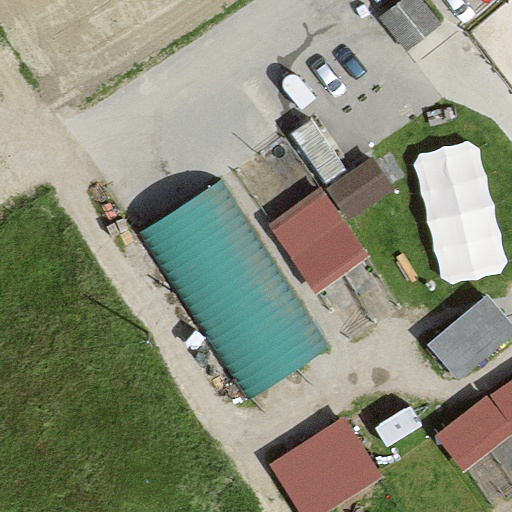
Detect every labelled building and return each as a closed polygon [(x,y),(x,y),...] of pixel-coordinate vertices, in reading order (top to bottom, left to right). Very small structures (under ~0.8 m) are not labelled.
[(404,0),(383,15),(405,45),(437,22),(421,0),(404,0)] [(422,146),(465,271),(511,254),(511,222),(479,126),(422,146)] [(388,150),(339,174),(356,210),(406,186),(388,150)] [(157,214),(246,392),(330,350),(241,172),(157,214)] [(338,180),(280,210),(321,286),(378,256),(338,180)] [(511,302),(498,285),(437,335),(468,373),(511,336),(511,302)] [(471,464),(511,434),(511,377),(444,427),(471,464)] [(311,511),(324,511),(395,472),(359,408),(279,454),(311,511)] [(503,495),(511,488),(511,439),(480,462),(503,495)]
